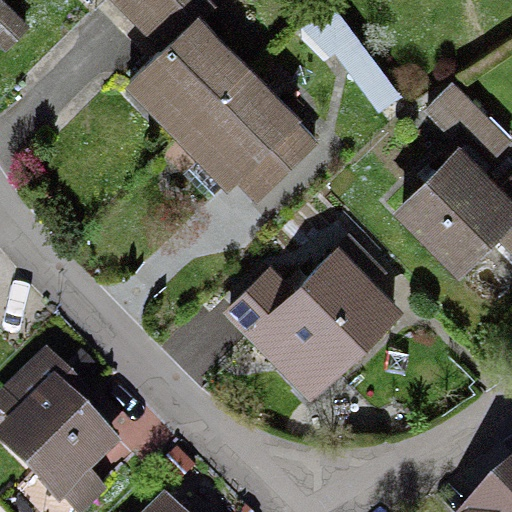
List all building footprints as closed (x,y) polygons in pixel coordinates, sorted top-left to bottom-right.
[(28,19),(5,0),(0,0),(0,40),(5,45),(28,19)] [(117,0),(157,39),(127,70),(185,125),(253,55),(205,8),(212,0),(117,0)] [(328,6),(290,40),(311,64),(330,47),(381,103),(401,85),(328,6)] [(253,55),(185,125),(233,172),(237,168),(260,190),(318,130),(300,113),(307,106),(253,55)] [(456,81),(430,105),(453,129),(463,120),(493,152),(509,137),(456,81)] [(511,175),(500,188),(455,145),(398,205),(462,265),(502,223),(511,232),(511,175)] [(299,268),(275,244),(230,290),(275,334),(295,314),(343,361),(411,291),(342,224),(299,268)] [(127,433),(54,365),(0,421),(0,436),(65,498),(127,433)] [(511,511),(511,472),(471,511),(511,511)] [(188,511),(163,487),(137,511),(188,511)]
